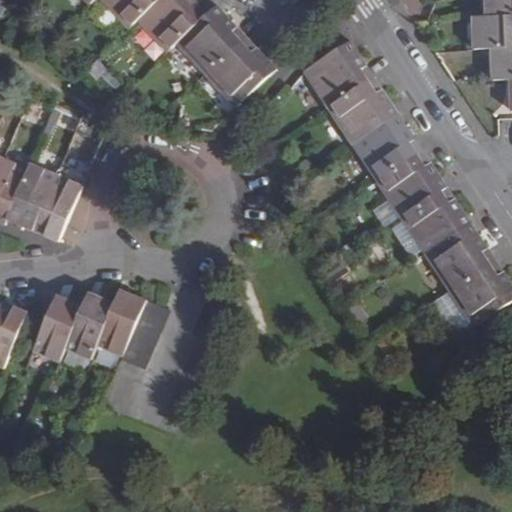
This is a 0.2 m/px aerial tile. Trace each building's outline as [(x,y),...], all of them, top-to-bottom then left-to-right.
[(160,0),(109,0),(133,26),(143,16),(160,0)] [(213,13),(199,0),(160,0),(143,16),(173,49),(181,42),(213,13)] [(509,102),(511,102),(511,0),(485,0),(486,12),(474,12),(475,45),(486,45),(487,75),(509,74),(509,102)] [(250,36),(221,5),(213,13),(181,42),(210,71),(250,36)] [(240,106),(281,67),(250,36),(210,71),(240,106)] [(511,305),(511,285),(350,44),(307,74),(476,329),(511,305)] [(6,221),(61,246),(85,188),(29,165),(27,170),(0,158),(0,226),(3,227),(6,221)] [(234,297),(209,286),(188,338),(213,348),(234,297)] [(79,308),(52,297),(29,355),(56,366),(62,352),(88,362),(93,349),(145,370),(169,312),(117,290),(111,304),(86,293),(79,308)] [(0,371),(2,373),(27,316),(0,303),(0,371)]
